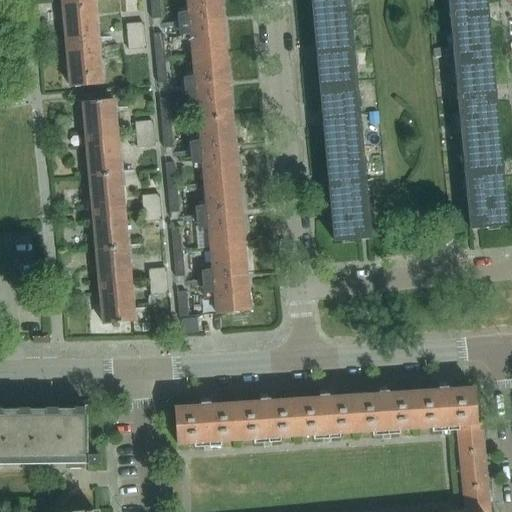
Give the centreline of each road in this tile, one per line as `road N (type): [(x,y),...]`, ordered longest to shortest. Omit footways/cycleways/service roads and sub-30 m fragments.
road 1 (residential): [(298,288),(273,0)]
road 2 (residential): [(298,288),(511,268)]
road 3 (unclassified): [(306,360),(501,346)]
road 4 (unclassified): [(139,369),(306,360)]
road 5 (residential): [(152,511),(139,369)]
road 6 (unclassified): [(0,372),(139,369)]
road 7 (residential): [(511,470),(501,346)]
